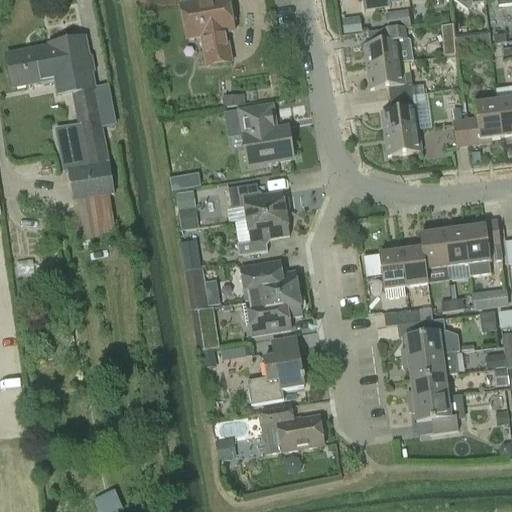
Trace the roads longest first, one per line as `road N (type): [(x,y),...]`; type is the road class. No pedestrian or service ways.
road 1 (residential): [(350,434),(318,250),(337,202),(357,181)]
road 2 (residential): [(357,181),(333,155),(308,0)]
road 3 (residential): [(357,181),(407,194),(511,189)]
